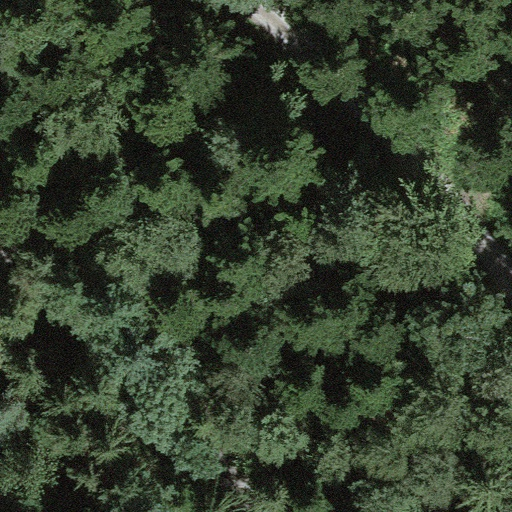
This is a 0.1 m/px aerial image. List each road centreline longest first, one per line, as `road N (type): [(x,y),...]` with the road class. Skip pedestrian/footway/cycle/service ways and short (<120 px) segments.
road 1 (track): [(261,0),(511,265)]
road 2 (track): [(239,511),(0,305)]
